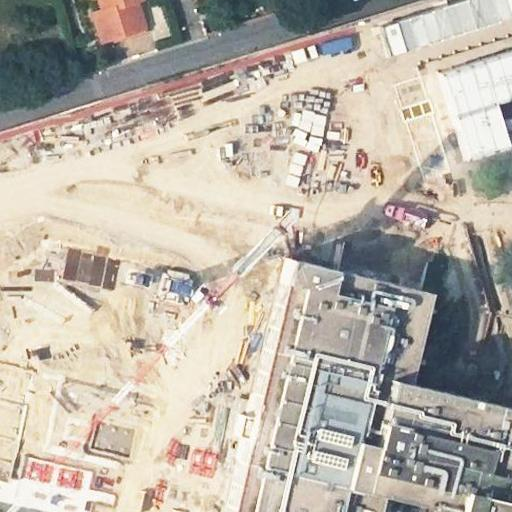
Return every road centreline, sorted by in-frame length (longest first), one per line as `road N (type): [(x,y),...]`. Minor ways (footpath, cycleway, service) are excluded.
road 1 (residential): [(358,0),(0,112)]
road 2 (unknown): [(255,182),(290,206),(511,207)]
